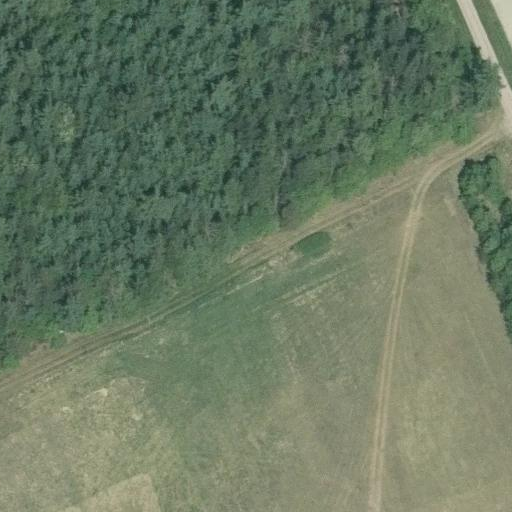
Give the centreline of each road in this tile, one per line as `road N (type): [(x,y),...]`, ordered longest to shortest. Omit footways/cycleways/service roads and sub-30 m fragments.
road 1 (track): [(490,109),(0,351)]
road 2 (residential): [(442,0),(511,160)]
